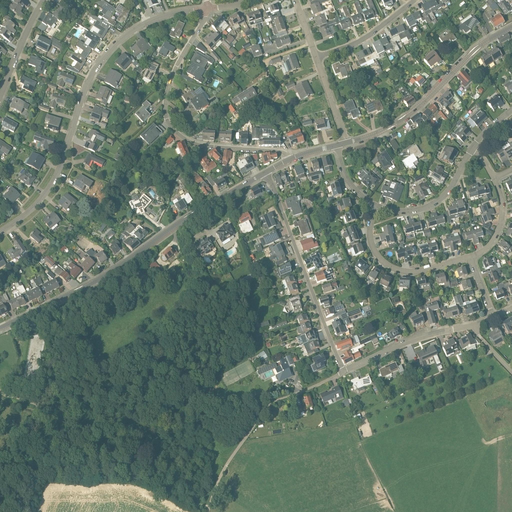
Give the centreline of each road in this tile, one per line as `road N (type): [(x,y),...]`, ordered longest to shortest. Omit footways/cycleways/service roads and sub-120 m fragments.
road 1 (tertiary): [(0,328),(101,277),(265,172)]
road 2 (residential): [(145,23),(94,69),(53,180),(0,232)]
road 3 (residential): [(288,160),(281,151),(193,143),(167,118),(166,91),(206,9)]
road 4 (residential): [(265,172),(342,371)]
road 5 (tertiary): [(345,143),(394,124),(511,26)]
road 6 (residential): [(470,256),(409,271),(390,266),(371,243),(377,205)]
road 7 (residential): [(342,371),(416,338),(473,325)]
road 8 (residential): [(377,205),(405,211),(435,202),(473,146)]
road 9 (unclassified): [(205,511),(268,402)]
